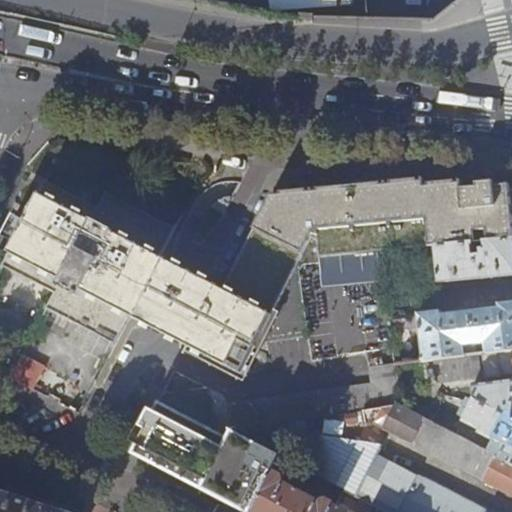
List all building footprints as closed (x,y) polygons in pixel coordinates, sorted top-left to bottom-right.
[(251,230),(303,254),(313,236),(318,239),(320,256),(435,245),(473,241),(485,240),(511,237),(511,183),(509,182),(494,184),(494,182),(476,184),(476,185),(470,186),(470,178),(433,181),(432,176),(412,177),(403,182),(395,179),(394,175),(372,176),(373,181),(365,185),(357,183),(356,178),(334,180),(335,186),(328,190),(321,187),(320,182),(298,184),(299,188),(291,193),(284,191),(284,186),(273,187),(273,192),(269,193),(251,230)] [(271,314),(221,289),(186,270),(160,256),(175,229),(107,192),(99,208),(46,181),(4,263),(56,290),(46,309),(114,344),(129,316),(154,330),(239,374),(248,356),(253,358),(267,332),(263,330),(271,314)] [(303,254),(251,230),(221,289),(271,314),(303,254)] [(473,241),(435,245),(439,281),(511,274),(511,237),(485,240),(485,246),(481,246),(481,252),(473,252),(473,241)] [(369,281),(368,255),(325,256),(326,282),(369,281)] [(419,313),(424,360),(434,359),(465,355),(464,345),(486,342),(487,352),(511,349),(511,301),(500,303),(500,307),(442,314),(441,310),(419,313)] [(511,349),(487,352),(482,353),(485,376),(511,372),(511,349)] [(482,376),(479,353),(472,354),(475,377),(482,376)] [(465,355),(434,359),(437,382),(475,377),(472,354),(465,355)] [(11,378),(34,390),(46,367),(22,355),(11,378)] [(231,429),(366,410),(400,406),(394,364),(369,367),(371,386),(227,404),(231,429)] [(495,439),(489,452),(511,463),(511,380),(473,385),(475,397),(463,420),(482,430),(482,432),(495,439)] [(200,488),(225,436),(223,435),(216,434),(211,428),(200,423),(194,422),(187,416),(177,411),(170,410),(166,404),(162,403),(135,454),(141,457),(143,454),(153,459),(152,463),(164,469),(166,465),(177,471),(175,475),(187,481),(189,477),(200,483),(198,487),(200,488)] [(511,511),(511,463),(489,452),(400,406),(366,410),(368,424),(384,422),(385,419),(400,427),(397,433),(511,493),(511,511)] [(228,438),(225,436),(200,488),(210,493),(213,489),(224,495),(222,499),(233,505),(236,500),(247,506),(245,511),(246,511),(253,511),(282,457),(232,431),(228,438)] [(356,496),(377,457),(380,447),(319,435),(303,468),(356,496)] [(253,511),(334,511),(338,505),(329,500),(322,502),(299,490),(301,486),(296,483),(294,488),(286,483),(283,476),(290,461),(282,457),(253,511)] [(387,511),(399,511),(417,478),(377,457),(356,496),(387,511)] [(483,511),(417,478),(399,511),(483,511)] [(0,511),(60,511),(0,491),(0,511)]
